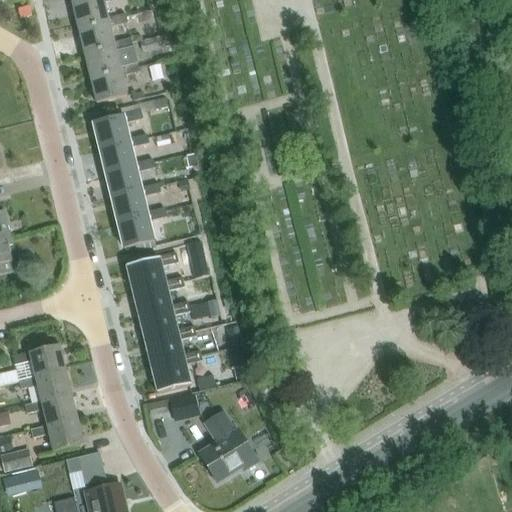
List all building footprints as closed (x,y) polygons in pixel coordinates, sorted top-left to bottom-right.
[(106,24),(105,20),(101,5),(121,1),(120,0),(100,0),(101,0),(71,7),(77,31),(106,24)] [(112,50),(111,46),(108,30),(126,25),(124,16),(105,20),(106,24),(77,31),(83,57),(112,50)] [(164,36),(140,42),(143,53),(167,47),(164,36)] [(112,50),(83,57),(89,82),(118,75),(117,70),(136,66),(138,65),(135,49),(132,50),(130,41),(111,46),(112,50)] [(149,68),(152,81),(163,79),(160,65),(149,68)] [(118,75),(89,82),(95,107),(124,100),(119,80),(138,75),(136,66),(117,70),(118,75)] [(123,116),(134,114),(132,107),(121,110),(123,116)] [(98,149),(129,141),(126,127),(141,123),(139,112),(134,114),(123,116),(124,119),(93,126),(98,149)] [(104,173),(135,166),(132,151),(148,147),(146,138),(129,141),(98,149),(104,173)] [(196,155),(186,158),(189,170),(199,168),(196,155)] [(110,197),(141,190),(138,174),(154,171),(152,162),(135,166),(104,173),(110,197)] [(490,172),(496,195),(511,192),(506,168),(490,172)] [(178,194),(189,191),(187,181),(176,184),(178,194)] [(115,221),(147,214),(144,199),(160,195),(158,186),(141,190),(110,197),(115,221)] [(147,214),(115,221),(122,251),(155,244),(150,223),(166,219),(164,210),(147,214)] [(0,241),(10,239),(3,213),(0,213),(0,241)] [(12,249),(10,239),(0,241),(0,277),(12,274),(10,265),(7,251),(12,249)] [(201,242),(190,247),(196,261),(208,256),(201,242)] [(133,292),(164,284),(160,269),(177,265),(175,256),(158,260),(158,263),(128,270),(133,292)] [(139,317),(169,310),(166,294),(183,290),(181,281),(164,284),(133,292),(139,317)] [(210,319),(223,315),(219,300),(206,303),(210,319)] [(145,341),(176,333),(172,318),(188,315),(186,306),(169,310),(139,317),(145,341)] [(151,366),(182,359),(178,343),(194,339),(192,330),(176,333),(145,341),(151,366)] [(36,380),(67,373),(61,347),(31,354),(14,358),(16,366),(17,366),(21,382),(36,379),(36,380)] [(182,359),(151,366),(158,394),(189,386),(184,367),(200,363),(198,355),(182,359)] [(36,379),(21,382),(20,382),(22,391),(38,387),(42,403),(42,404),(73,397),(67,373),(36,380),(36,379)] [(263,402),(282,394),(276,379),(257,387),(263,402)] [(42,404),(42,403),(26,407),(28,415),(44,411),(47,427),(48,429),(78,422),(73,397),(42,404)] [(174,422),(199,415),(196,405),(171,412),(174,422)] [(218,445),(200,456),(217,484),(242,468),(244,472),(258,464),(238,432),(236,434),(224,414),(205,425),(218,445)] [(48,429),(47,427),(31,431),(33,440),(49,436),(54,454),(84,447),(78,422),(48,429)] [(0,454),(13,451),(13,450),(10,438),(0,439),(0,454)] [(33,465),(29,450),(0,456),(4,472),(33,465)] [(100,454),(66,462),(69,475),(103,467),(100,454)] [(126,511),(120,486),(86,494),(90,511),(126,511)] [(55,511),(77,511),(74,499),(54,504),(55,511)]
